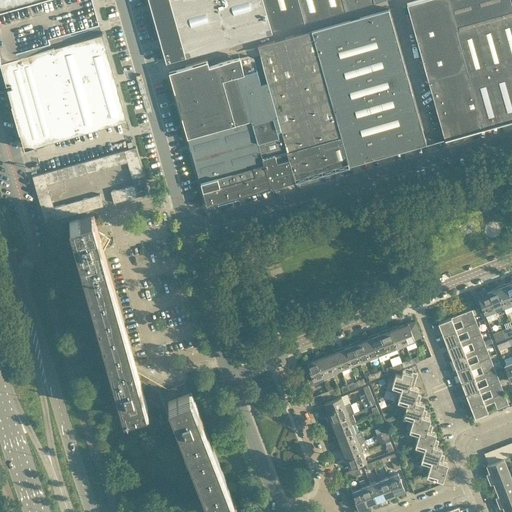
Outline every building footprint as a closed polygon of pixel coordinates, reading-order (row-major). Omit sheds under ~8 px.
[(0,0),(0,9),(32,0),(0,0)] [(32,0),(0,9),(0,40),(9,58),(1,60),(1,58),(0,58),(0,59),(0,61),(64,43),(61,32),(98,21),(95,10),(93,4),(93,1),(92,0),(32,0)] [(151,0),(166,53),(164,53),(164,54),(172,52),(174,58),(272,31),(263,0),(151,0)] [(263,0),(272,31),(305,21),(299,0),(263,0)] [(299,0),(305,21),(346,10),(342,0),(299,0)] [(342,0),(346,10),(374,2),(373,0),(342,0)] [(474,129),(437,0),(416,0),(407,3),(445,138),(474,129)] [(438,0),(437,0),(474,129),(511,118),(511,12),(447,31),(438,0)] [(388,8),(312,29),(350,165),(426,143),(388,8)] [(258,45),(267,80),(276,113),(281,128),(296,180),(350,165),(312,29),(258,45)] [(64,43),(0,61),(19,128),(24,148),(93,128),(127,119),(117,84),(115,77),(102,32),(101,32),(64,43)] [(174,58),(172,52),(164,54),(166,60),(174,58)] [(185,65),(169,70),(171,77),(185,128),(188,136),(250,118),(251,120),(276,113),(267,80),(261,82),(254,58),(248,55),(240,58),(233,60),(233,59),(231,58),(218,62),(217,63),(218,64),(209,66),(209,64),(207,59),(185,65)] [(276,113),(251,120),(253,128),(270,187),(296,180),(281,128),(276,113)] [(188,136),(194,159),(226,150),(238,196),(270,187),(253,128),(251,120),(250,118),(188,136)] [(136,147),(124,150),(127,162),(129,168),(141,164),(136,147)] [(124,150),(118,152),(122,164),(127,162),(124,150)] [(226,150),(194,159),(207,205),(238,196),(226,150)] [(118,152),(113,153),(116,165),(122,164),(118,152)] [(113,153),(107,155),(110,167),(116,165),(113,153)] [(107,155),(101,157),(105,168),(110,167),(107,155)] [(101,157),(96,158),(99,170),(105,168),(101,157)] [(96,158),(90,160),(93,172),(99,170),(96,158)] [(90,160),(84,161),(88,173),(93,172),(90,160)] [(84,161),(79,163),(82,175),(88,173),(84,161)] [(79,163),(73,165),(76,176),(82,175),(79,163)] [(141,164),(129,168),(131,173),(143,170),(141,164)] [(73,165),(67,166),(70,178),(76,176),(73,165)] [(67,166),(61,168),(65,180),(70,178),(67,166)] [(61,168),(56,169),(59,181),(65,180),(61,168)] [(56,169),(50,171),(53,183),(59,181),(56,169)] [(143,170),(131,173),(132,179),(144,175),(143,170)] [(50,171),(44,173),(48,184),(53,183),(50,171)] [(37,193),(49,190),(48,184),(44,173),(33,176),(37,193)] [(144,175),(132,179),(134,184),(137,196),(149,193),(144,175)] [(137,196),(134,184),(128,186),(131,198),(137,196)] [(131,198),(128,186),(122,188),(126,200),(131,198)] [(126,200),(122,188),(117,189),(120,201),(126,200)] [(120,201),(117,189),(111,191),(114,203),(120,201)] [(37,193),(39,199),(51,196),(49,190),(37,193)] [(100,194),(94,196),(97,208),(103,206),(100,194)] [(39,199),(41,205),(52,201),(51,196),(39,199)] [(94,196),(88,197),(92,209),(97,208),(94,196)] [(88,197),(82,199),(86,211),(92,209),(88,197)] [(82,199),(77,200),(80,212),(86,211),(82,199)] [(77,200),(71,202),(74,214),(80,212),(77,200)] [(57,219),(54,207),(52,201),(41,205),(46,222),(57,219)] [(71,202),(65,204),(69,216),(74,214),(71,202)] [(65,204),(60,205),(63,217),(69,216),(65,204)] [(60,205),(54,207),(57,219),(63,217),(60,205)] [(92,215),(70,221),(123,412),(145,406),(140,389),(143,388),(147,382),(140,378),(137,379),(99,243),(102,242),(105,236),(99,232),(97,233),(92,215)] [(505,283),(496,287),(505,309),(511,305),(511,300),(506,284),(505,283)] [(483,290),(477,292),(478,295),(481,304),(486,316),(488,321),(497,318),(495,312),(487,291),(487,290),(485,287),(482,288),(483,290)] [(494,289),(487,291),(495,312),(505,309),(496,287),(493,288),(494,289)] [(472,309),(438,322),(443,334),(456,329),(453,322),(461,319),(463,326),(476,321),(472,309)] [(408,322),(399,326),(405,343),(415,340),(414,338),(422,336),(416,320),(408,323),(408,322)] [(481,333),(476,321),(463,326),(456,329),(443,334),(447,346),(481,333)] [(501,328),(503,332),(506,332),(511,329),(511,328),(510,324),(505,326),(501,328)] [(399,326),(389,330),(396,347),(405,343),(399,326)] [(492,331),(494,336),(501,333),(503,332),(501,328),(492,331)] [(389,329),(380,332),(387,351),(396,347),(389,330),(389,329)] [(377,334),(371,337),(378,354),(387,351),(380,332),(377,333),(377,334)] [(447,346),(452,358),(485,345),(481,333),(447,346)] [(501,333),(494,336),(496,341),(503,339),(501,333)] [(368,338),(362,340),(369,358),(378,354),(371,337),(370,336),(367,337),(368,338)] [(358,342),(353,344),(360,361),(369,358),(362,340),(361,340),(358,341),(358,342)] [(417,345),(415,340),(405,343),(407,348),(417,345)] [(505,341),(497,344),(499,350),(507,347),(505,341)] [(349,345),(344,347),(350,365),(360,361),(353,344),(352,344),(352,343),(349,344),(349,345)] [(452,358),(456,369),(470,364),(467,358),(476,354),(478,361),(490,356),(489,355),(488,352),(485,345),(452,358)] [(343,347),(334,350),(341,368),(350,365),(344,347),(343,348),(343,347)] [(331,352),(325,355),(332,371),(332,372),(341,368),(334,350),(331,351),(331,352)] [(321,353),(315,356),(316,357),(323,376),(324,379),(333,375),(332,372),(332,371),(325,355),(325,354),(323,351),(320,352),(321,353)] [(388,354),(387,351),(378,354),(380,359),(389,355),(388,354)] [(390,357),(393,365),(399,363),(402,362),(398,354),(390,357)] [(494,368),(490,356),(478,361),(470,364),(456,369),(461,381),(494,368)] [(312,374),(306,376),(309,385),(324,380),(324,379),(323,376),(316,357),(313,358),(313,359),(307,362),(312,374)] [(461,381),(465,393),(499,380),(494,368),(461,381)] [(392,385),(391,385),(401,388),(407,390),(407,389),(411,377),(415,379),(417,373),(412,371),(412,373),(402,370),(401,375),(395,373),(392,384),(392,385)] [(398,399),(397,400),(407,403),(413,405),(413,404),(417,393),(419,388),(413,386),(415,379),(411,377),(407,389),(407,390),(401,388),(398,399)] [(465,393),(470,405),(503,392),(499,380),(465,393)] [(174,387),(160,393),(167,410),(174,427),(178,426),(181,434),(211,510),(218,507),(222,506),(232,502),(185,382),(174,386),(174,387)] [(368,385),(363,387),(363,388),(367,397),(372,395),(368,386),(368,385)] [(397,392),(386,388),(383,396),(395,400),(397,392)] [(331,396),(328,390),(319,394),(322,400),(331,396)] [(503,392),(470,405),(475,417),(488,412),(485,405),(494,401),(497,408),(508,404),(503,392)] [(403,415),(413,418),(419,420),(423,409),(425,403),(419,401),(421,395),(417,393),(413,404),(413,405),(407,403),(403,415)] [(372,395),(367,397),(369,404),(370,406),(375,404),(374,402),(372,395)] [(324,403),(323,403),(326,412),(345,405),(341,396),(333,399),(324,402),(324,403)] [(377,399),(380,406),(387,403),(384,396),(377,399)] [(345,405),(326,412),(328,415),(330,422),(331,421),(352,413),(354,412),(351,403),(345,405)] [(409,430),(419,433),(425,435),(429,423),(430,420),(430,418),(425,416),(427,410),(423,409),(419,420),(413,418),(411,423),(409,430)] [(163,422),(163,421),(160,413),(152,416),(155,425),(163,422)] [(331,421),(330,422),(331,425),(334,430),(335,430),(352,423),(356,422),(352,413),(331,421)] [(335,430),(334,431),(335,434),(336,433),(338,439),(356,432),(352,423),(335,430)] [(419,433),(415,445),(424,448),(431,450),(434,438),(436,433),(431,431),(433,425),(429,423),(425,435),(419,433)] [(338,440),(337,440),(338,443),(339,442),(342,448),(359,441),(356,432),(338,439),(338,440)] [(423,451),(421,460),(430,463),(436,465),(440,453),(442,448),(437,446),(439,440),(434,438),(431,450),(424,448),(423,451)] [(342,449),(341,449),(342,452),(343,452),(345,457),(363,450),(368,448),(365,439),(359,441),(342,448),(342,449)] [(501,446),(506,457),(511,455),(507,443),(501,446)] [(500,459),(503,458),(506,457),(501,446),(495,448),(500,459)] [(495,448),(490,450),(494,462),(500,459),(495,448)] [(345,458),(344,458),(346,463),(347,463),(349,467),(358,463),(366,460),(363,450),(345,457),(345,458)] [(484,452),(489,464),(494,462),(490,450),(484,452)] [(395,453),(381,458),(383,463),(391,460),(395,469),(400,467),(395,453)] [(429,466),(426,475),(442,480),(448,463),(442,461),(444,455),(440,453),(436,465),(430,463),(429,466)] [(487,473),(489,477),(506,471),(508,470),(503,458),(500,459),(494,462),(489,464),(487,464),(490,472),(487,473)] [(356,474),(353,468),(344,472),(347,478),(356,474)] [(506,471),(489,477),(491,482),(494,481),(496,488),(511,482),(511,479),(510,475),(508,476),(506,471)] [(398,472),(388,476),(395,495),(405,491),(398,472)] [(388,476),(379,480),(386,497),(387,498),(395,495),(388,476)] [(379,480),(370,483),(377,502),(380,501),(380,500),(386,497),(379,480)] [(499,495),(496,496),(498,501),(511,496),(511,495),(511,482),(496,488),(499,495)] [(370,483),(361,487),(368,504),(369,505),(377,502),(370,483)] [(368,504),(361,487),(352,490),(350,486),(345,488),(352,506),(357,504),(358,508),(359,508),(359,509),(362,508),(362,507),(368,504)] [(511,495),(511,496),(498,501),(500,506),(503,505),(506,511),(511,509),(511,495)]
